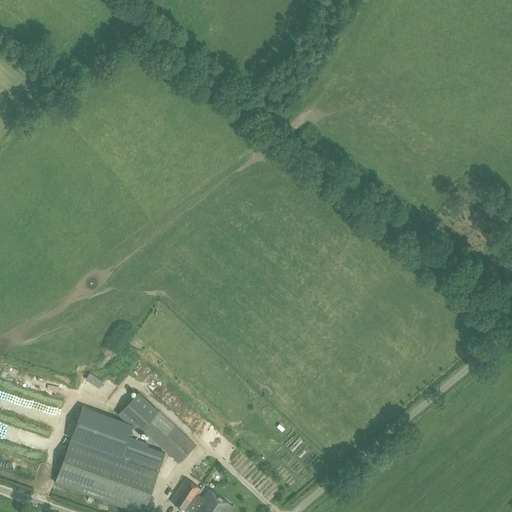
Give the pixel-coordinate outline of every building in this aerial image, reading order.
[(142,428),(179,462),(195,445),(138,392),(118,413),(139,432),(142,428)] [(220,431),(196,409),(185,421),(209,442),(220,431)] [(130,430),(80,412),(55,481),(139,511),(143,511),(158,469),(164,453),(147,446),(148,444),(128,437),(129,436),(132,437),(133,434),(130,432),(131,429),(130,430)] [(222,437),(220,442),(228,445),(230,440),(222,437)] [(215,448),(221,452),(224,447),(217,443),(215,448)] [(212,474),(217,478),(222,471),(216,468),(212,474)] [(171,501),(186,511),(193,511),(203,498),(196,493),(200,488),(186,478),(171,501)] [(193,511),(228,511),(233,506),(209,489),(203,498),(193,511)]
